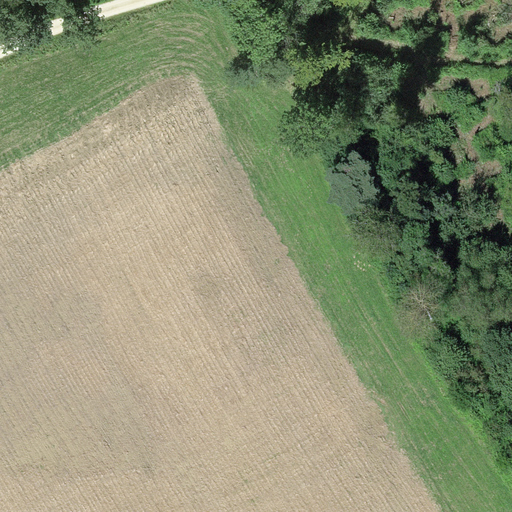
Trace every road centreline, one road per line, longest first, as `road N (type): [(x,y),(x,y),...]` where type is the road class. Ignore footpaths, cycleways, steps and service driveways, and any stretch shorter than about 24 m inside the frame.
road 1 (track): [(336,42),(511,61)]
road 2 (track): [(141,0),(0,47)]
road 3 (track): [(370,0),(280,114)]
